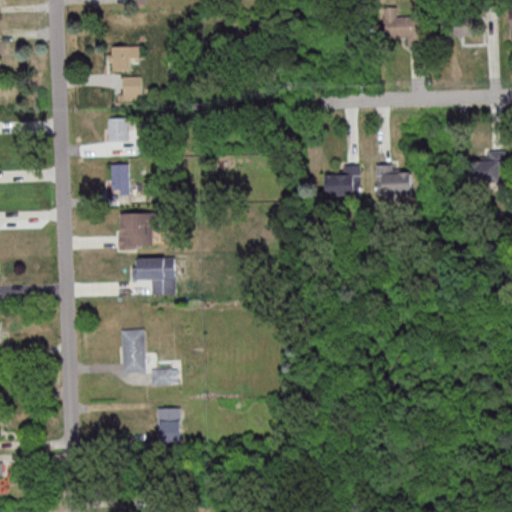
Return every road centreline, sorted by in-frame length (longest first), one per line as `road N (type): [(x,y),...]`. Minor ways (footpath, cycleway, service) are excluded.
road 1 (residential): [(75,511),(58,0)]
road 2 (residential): [(511,96),(344,101)]
